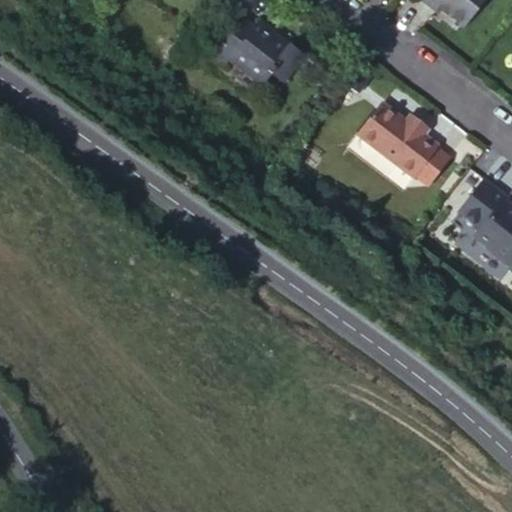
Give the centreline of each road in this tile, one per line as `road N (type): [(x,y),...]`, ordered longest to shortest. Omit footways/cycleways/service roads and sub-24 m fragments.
road 1 (tertiary): [(0,73),(474,416),(511,456)]
road 2 (residential): [(511,148),(323,0)]
